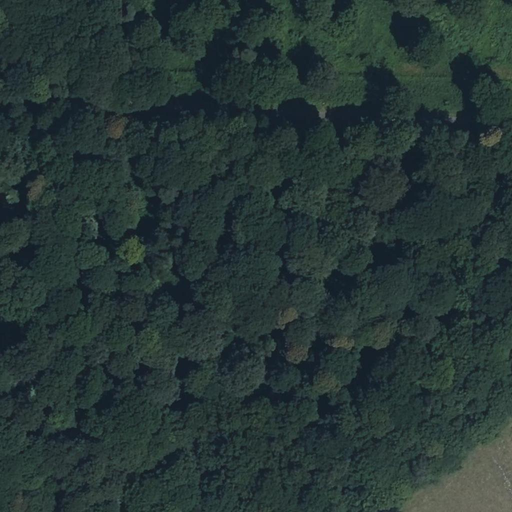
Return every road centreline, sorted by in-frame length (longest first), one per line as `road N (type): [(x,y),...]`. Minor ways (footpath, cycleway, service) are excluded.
road 1 (tertiary): [(511,123),(0,103)]
road 2 (track): [(511,378),(330,511)]
